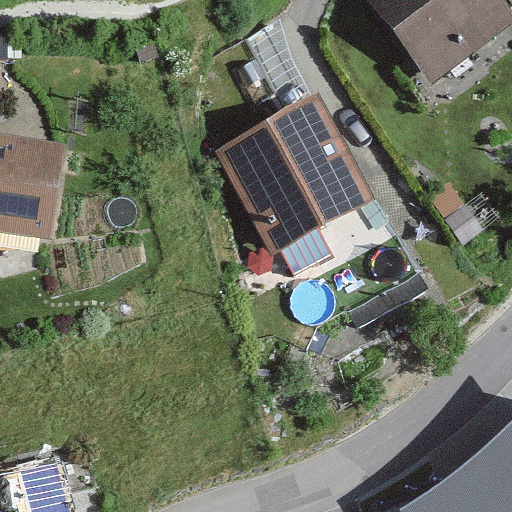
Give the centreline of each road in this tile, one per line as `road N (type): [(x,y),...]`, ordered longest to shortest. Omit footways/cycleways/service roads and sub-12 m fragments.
road 1 (residential): [(236,511),(403,435),(511,340)]
road 2 (residential): [(387,194),(308,60),(302,36),(312,0)]
